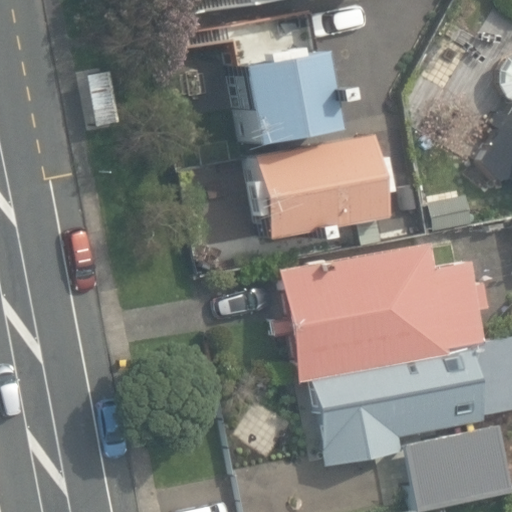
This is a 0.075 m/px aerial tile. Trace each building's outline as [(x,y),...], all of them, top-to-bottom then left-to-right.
[(237,142),(317,128),(297,11),(216,25),(237,142)] [(511,176),(511,50),(510,50),(497,58),(491,71),(491,85),(499,95),(506,102),(499,115),(489,110),(482,125),(490,129),(471,163),(489,181),(511,176)] [(112,122),(102,71),(78,76),(88,127),(112,122)] [(363,157),(359,133),(240,154),(244,179),(236,181),(242,215),(251,213),(255,237),(374,217),(369,190),(377,189),(371,156),(363,157)] [(301,375),(475,339),(471,309),(480,307),(475,283),(465,284),(461,261),(423,267),(419,243),(268,270),(285,377),(301,375)] [(511,405),(511,333),(475,339),(301,375),(312,466),(384,452),(381,435),(511,405)] [(396,444),(410,510),(505,489),(491,424),(396,444)]
